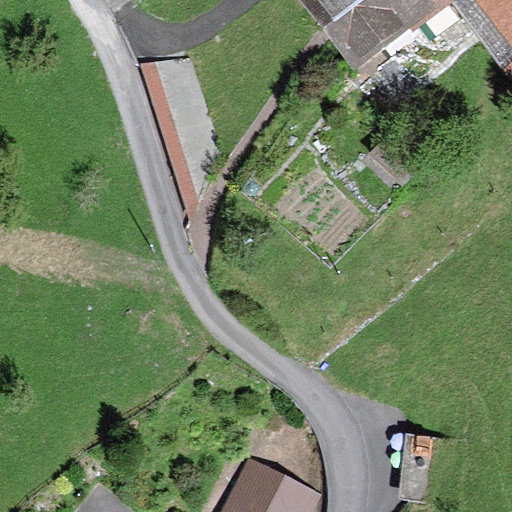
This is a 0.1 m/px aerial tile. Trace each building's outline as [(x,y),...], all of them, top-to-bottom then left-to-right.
[(511,0),(318,0),(359,53),(417,10),(411,2),(414,0),(491,0),(511,27),(511,0)] [(186,59),(144,72),(184,199),(225,186),(186,59)] [(400,132),(377,156),(402,180),(425,156),(400,132)] [(438,447),(406,443),(400,496),(431,500),(438,447)] [(251,475),(232,511),(300,511),(305,502),(251,475)]
